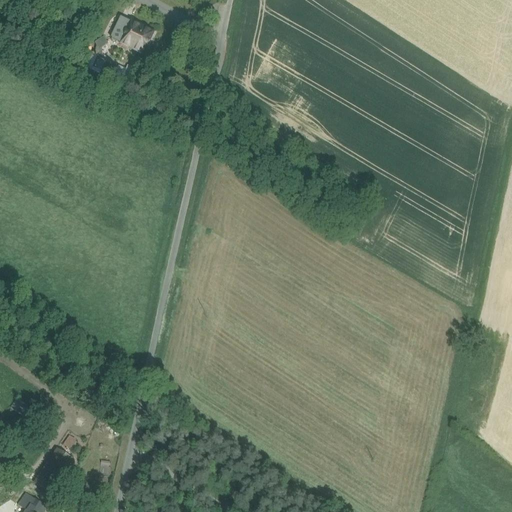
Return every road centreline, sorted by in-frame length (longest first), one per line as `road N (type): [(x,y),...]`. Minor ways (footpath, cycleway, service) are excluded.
road 1 (unclassified): [(117,511),(223,40)]
road 2 (track): [(511,172),(426,511)]
road 3 (track): [(332,511),(144,394)]
road 4 (track): [(0,278),(148,377)]
